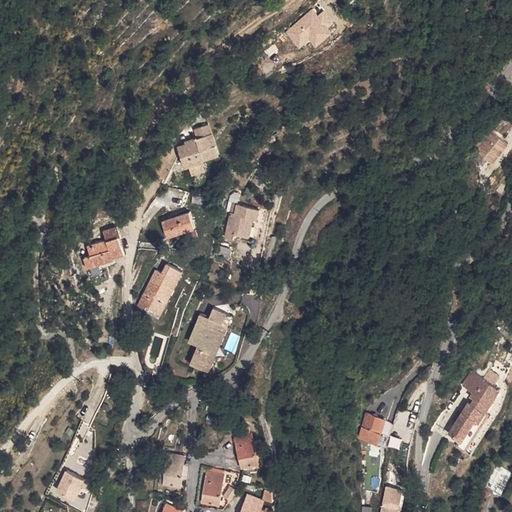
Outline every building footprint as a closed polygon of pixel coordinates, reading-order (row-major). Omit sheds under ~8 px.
[(296,49),(310,42),(313,46),(332,37),(326,25),(331,22),(325,10),(316,15),(315,11),(284,27),(296,49)] [(189,123),(190,126),(211,137),(203,118),(189,123)] [(211,137),(190,126),(192,131),(180,135),(181,138),(173,142),(179,159),(200,151),(200,149),(214,144),(211,137)] [(477,142),(477,152),(483,157),(488,151),(493,155),(504,141),(488,129),(477,142)] [(488,151),(483,157),(488,161),(493,155),(488,151)] [(258,201),(236,195),(233,207),(228,206),(223,228),(231,231),(232,225),(247,229),(251,210),(257,211),(258,201)] [(160,213),(167,231),(193,221),(186,203),(160,213)] [(84,242),(87,250),(80,253),(85,266),(113,255),(112,252),(120,248),(121,246),(115,230),(117,230),(114,221),(99,226),(102,236),(84,242)] [(212,247),(226,250),(228,240),(215,237),(212,247)] [(138,301),(140,298),(152,305),(176,265),(162,257),(155,267),(149,262),(130,296),(138,301)] [(136,304),(148,311),(152,305),(140,298),(138,301),(136,304)] [(203,334),(214,305),(211,303),(204,314),(195,309),(183,332),(194,337),(191,342),(182,358),(193,365),(203,334)] [(203,334),(193,365),(200,368),(205,360),(200,356),(214,327),(210,324),(215,317),(218,319),(223,310),(214,305),(203,334)] [(215,317),(210,324),(214,327),(220,330),(224,323),(218,319),(215,317)] [(183,332),(181,336),(191,342),(194,337),(183,332)] [(481,382),(476,390),(472,388),(467,396),(469,397),(455,420),(468,427),(480,406),(483,408),(505,372),(471,353),(468,364),(466,368),(481,376),(479,380),(481,382)] [(377,425),(381,414),(359,407),(346,442),(361,447),(364,438),(368,439),(374,424),(377,425)] [(240,467),(257,463),(250,433),(249,434),(247,427),(231,431),(240,467)] [(160,487),(177,489),(180,468),(180,464),(180,459),(163,457),(160,487)] [(200,466),(200,470),(204,471),(201,502),(217,504),(221,471),(200,466)] [(500,494),(511,473),(498,466),(486,486),(500,494)] [(63,472),(56,494),(76,501),(83,479),(63,472)] [(401,511),(405,477),(402,477),(402,481),(399,493),(396,511),(401,511)] [(396,511),(399,493),(400,482),(384,480),(379,511),(396,511)] [(271,503),(274,491),(264,488),(260,501),(271,503)] [(256,511),(260,501),(247,497),(244,511),(256,511)]
